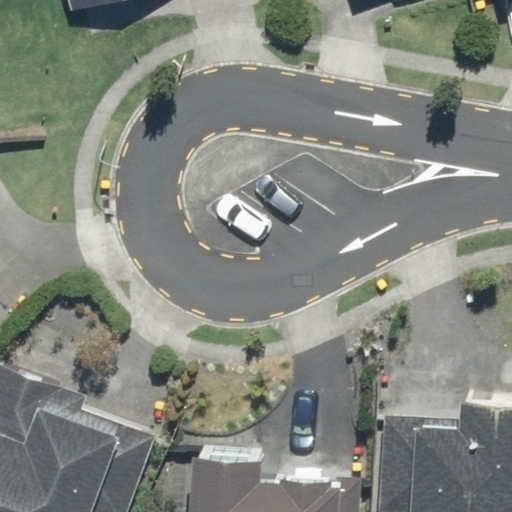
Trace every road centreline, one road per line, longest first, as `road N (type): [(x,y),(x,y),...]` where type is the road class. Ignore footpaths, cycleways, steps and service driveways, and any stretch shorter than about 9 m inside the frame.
road 1 (residential): [(511,204),(243,285),(195,277),(157,233),(155,150),(186,114),(243,95),(369,134)]
road 2 (residential): [(369,134),(511,167)]
